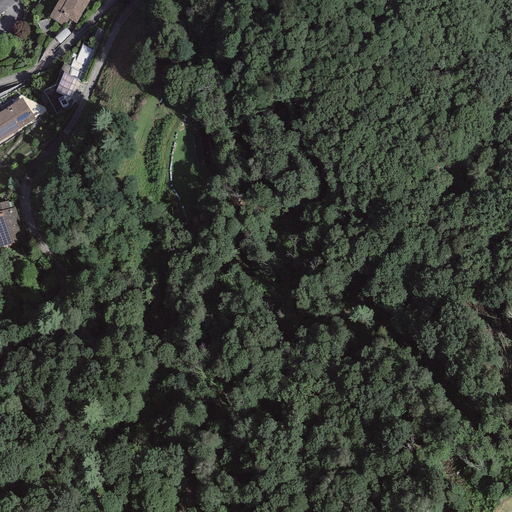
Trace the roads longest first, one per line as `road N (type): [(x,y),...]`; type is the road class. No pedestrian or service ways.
road 1 (track): [(184,511),(196,451),(221,410),(261,370),(359,306),(384,272),(414,201),(444,172),(453,175),(453,189),(432,216),(402,307),(322,406),(304,463),(316,511)]
road 2 (track): [(0,364),(87,336),(162,339),(151,395),(128,422),(0,425)]
road 3 (track): [(162,339),(165,283),(197,219),(194,175)]
road 4 (track): [(41,244),(66,278),(70,299),(0,337)]
road 5 (track): [(0,487),(60,478),(120,511)]
